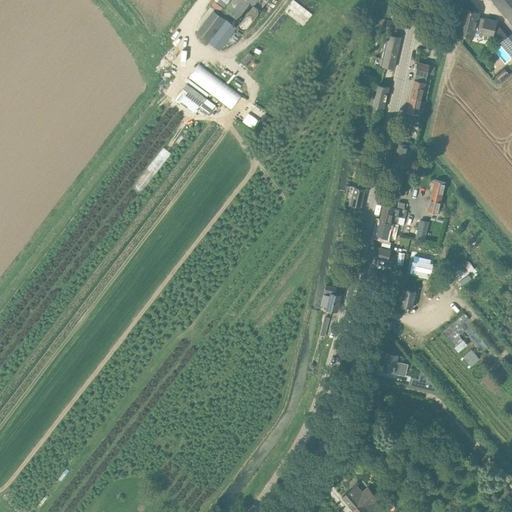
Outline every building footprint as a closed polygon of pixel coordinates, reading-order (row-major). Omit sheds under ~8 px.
[(244,31),(260,10),(261,10),(267,0),(231,0),(224,9),(241,22),(237,26),(244,31)] [(511,0),(491,0),(511,23),(511,31),(507,36),(500,42),(511,55),(511,0)] [(457,33),(457,35),(473,39),(474,37),(480,38),(481,34),(492,37),(493,36),(496,37),(500,42),(507,36),(505,32),(496,22),(496,21),(478,17),(479,12),(477,12),(463,8),(457,32),(457,33)] [(197,32),(209,41),(220,50),(227,40),(235,46),(243,36),(235,30),(237,28),(226,19),(214,10),(197,32)] [(385,30),(396,32),(397,22),(387,20),(385,30)] [(380,65),(394,68),(401,37),(390,35),(388,40),(386,40),(380,65)] [(414,79),(410,95),(421,97),(429,65),(418,62),(415,74),(417,74),(416,80),(414,79)] [(198,65),(189,78),(230,109),(241,95),(202,66),(199,64),(198,65)] [(362,68),(360,75),(368,77),(370,70),(362,68)] [(185,85),(180,92),(199,106),(205,98),(186,83),(185,85)] [(373,105),(380,107),(384,108),(389,87),(378,84),(375,95),(368,94),(366,103),(373,105)] [(418,113),(421,97),(410,95),(407,111),(418,113)] [(353,126),(352,133),(357,134),(358,131),(364,133),(366,125),(355,122),(354,126),(353,126)] [(404,157),(407,145),(397,143),(392,166),(406,169),(409,158),(404,157)] [(355,153),(353,165),(364,168),(366,156),(355,153)] [(396,191),(399,177),(394,175),(391,189),(396,191)] [(434,180),(429,201),(427,210),(438,213),(438,212),(441,213),(441,211),(438,210),(439,208),(444,209),(446,202),(441,201),(445,182),(434,180)] [(354,186),(350,201),(350,204),(361,206),(366,183),(358,181),(357,187),(354,186)] [(382,205),(379,220),(386,222),(390,222),(398,224),(398,223),(399,217),(398,216),(399,209),(394,208),(382,205)] [(429,222),(420,219),(415,238),(424,240),(429,222)] [(379,220),(376,235),(387,238),(392,239),(395,237),(396,233),(398,224),(390,222),(386,222),(379,220)] [(380,247),(378,257),(378,258),(388,260),(391,249),(380,247)] [(412,261),(409,273),(415,274),(427,276),(428,271),(416,269),(418,262),(429,265),(430,259),(414,256),(413,261),(412,261)] [(401,306),(406,307),(412,309),(416,290),(405,288),(401,306)] [(331,292),(327,307),(327,308),(337,310),(340,294),(331,292)] [(395,326),(391,320),(385,325),(389,331),(395,326)] [(472,350),(463,357),(471,367),(480,359),(472,350)] [(386,353),(382,369),(398,373),(401,363),(396,362),(398,356),(386,353)] [(417,370),(413,365),(405,372),(409,377),(417,370)] [(410,376),(408,384),(440,392),(420,369),(418,378),(410,376)] [(378,511),(379,511),(372,502),(377,497),(368,486),(362,491),(356,484),(342,497),(354,511),(378,511)]
